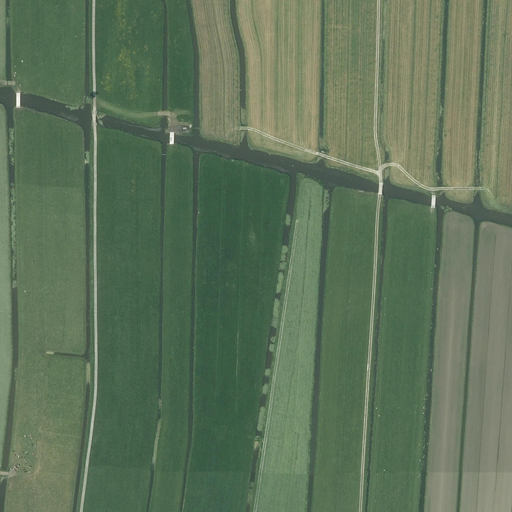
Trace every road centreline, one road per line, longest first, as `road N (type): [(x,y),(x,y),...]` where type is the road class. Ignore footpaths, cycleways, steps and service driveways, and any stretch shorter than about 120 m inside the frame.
road 1 (track): [(359,511),(380,173),(236,126),(235,101)]
road 2 (track): [(81,511),(97,379),(93,0)]
road 3 (track): [(255,511),(301,174)]
road 4 (track): [(414,511),(433,196)]
road 5 (track): [(379,169),(378,0)]
road 6 (track): [(380,173),(396,164),(428,189),(480,188),(511,207)]
